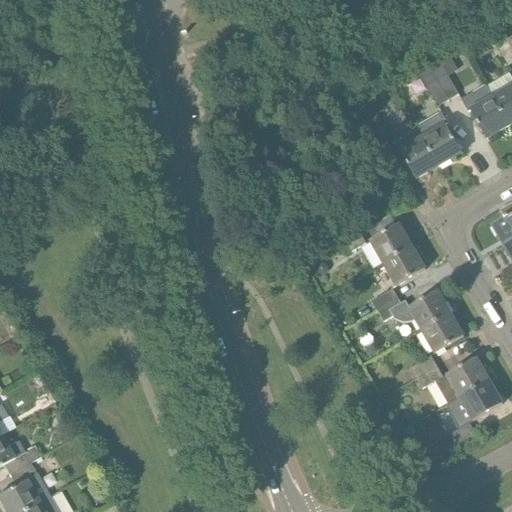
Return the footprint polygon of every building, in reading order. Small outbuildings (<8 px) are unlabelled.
[(511,47),(511,38),(508,40),(502,29),(502,30),(511,47)] [(509,68),(511,65),(511,47),(502,30),(494,34),(499,45),(497,47),(509,68)] [(449,102),(460,96),(441,65),(431,71),(449,102)] [(439,108),(449,102),(431,71),(421,77),(439,108)] [(511,86),(493,97),(510,127),(511,126),(511,86)] [(487,140),(510,127),(493,97),(470,110),(487,140)] [(378,143),(389,137),(377,115),(366,121),(378,143)] [(423,138),(440,168),(463,154),(445,125),(423,138)] [(417,181),(440,168),(423,138),(417,128),(393,142),(417,181)] [(505,248),(511,243),(511,204),(500,212),(504,220),(492,227),(505,248)] [(383,266),(413,249),(400,226),(370,243),(383,266)] [(339,247),(346,257),(367,245),(360,235),(339,247)] [(413,249),(383,266),(397,289),(426,272),(413,249)] [(378,313),(400,301),(393,291),(372,303),(378,313)] [(422,333),(451,316),(438,293),(409,310),(405,303),(401,304),(400,301),(378,313),(384,324),(394,318),(397,320),(399,322),(403,323),(406,324),(409,323),(412,323),(415,321),(422,333)] [(422,333),(435,356),(465,339),(451,316),(422,333)] [(411,370),(417,381),(438,369),(431,358),(411,370)] [(450,406),(460,400),(490,383),(477,360),(444,379),(438,369),(417,381),(423,391),(436,383),(450,406)] [(490,383),(460,400),(474,423),(503,406),(490,383)] [(0,439),(2,438),(0,434),(0,424),(8,419),(0,404),(0,439)] [(449,437),(455,447),(476,435),(470,424),(449,437)] [(11,477),(31,464),(40,458),(35,449),(25,455),(18,442),(8,448),(2,438),(0,439),(0,469),(5,467),(11,477)] [(0,502),(5,511),(27,511),(40,505),(50,498),(31,464),(11,477),(17,488),(0,497),(0,502)]
